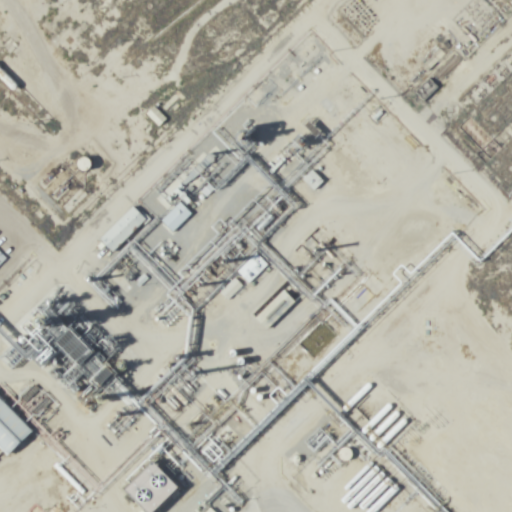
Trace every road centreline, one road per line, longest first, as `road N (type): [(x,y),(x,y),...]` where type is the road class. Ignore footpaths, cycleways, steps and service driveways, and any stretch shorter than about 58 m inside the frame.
road 1 (track): [(0,201),(32,212),(115,306),(126,338),(172,353),(349,511)]
road 2 (track): [(511,411),(412,411),(323,484)]
road 3 (track): [(0,424),(32,427),(126,338)]
road 4 (track): [(443,411),(453,369),(511,308)]
